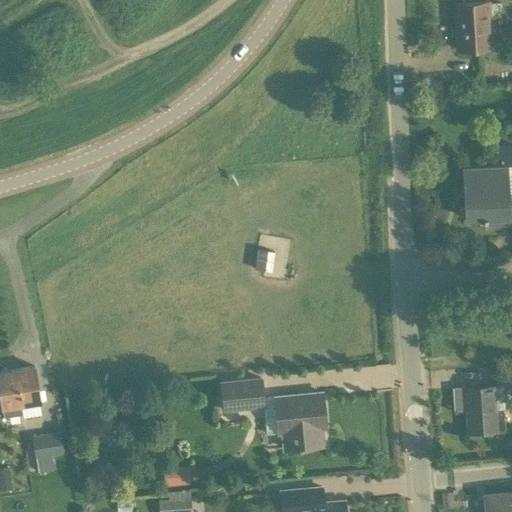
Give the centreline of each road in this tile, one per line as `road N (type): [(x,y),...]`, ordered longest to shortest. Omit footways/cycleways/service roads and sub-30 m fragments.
road 1 (unclassified): [(0,187),(97,155),(186,108),(224,76),(285,0)]
road 2 (residential): [(423,511),(401,213)]
road 3 (track): [(228,0),(171,38),(0,105)]
road 4 (unclassified): [(401,213),(392,0)]
